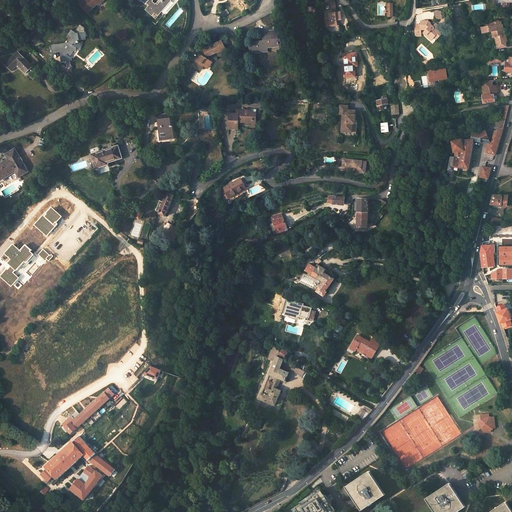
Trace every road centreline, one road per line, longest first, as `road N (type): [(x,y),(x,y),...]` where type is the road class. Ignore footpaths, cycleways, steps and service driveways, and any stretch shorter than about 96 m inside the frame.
road 1 (residential): [(125,146),(131,162),(115,190),(132,200),(190,153),(198,158),(196,187),(274,148),(289,157),(269,171),(269,184),(303,177),(377,184),(399,134)]
road 2 (secondary): [(260,508),(368,423),(469,281)]
road 3 (residential): [(192,0),(196,25),(157,90),(143,98),(85,95),(25,132),(0,137)]
road 4 (secondary): [(469,281),(511,119)]
